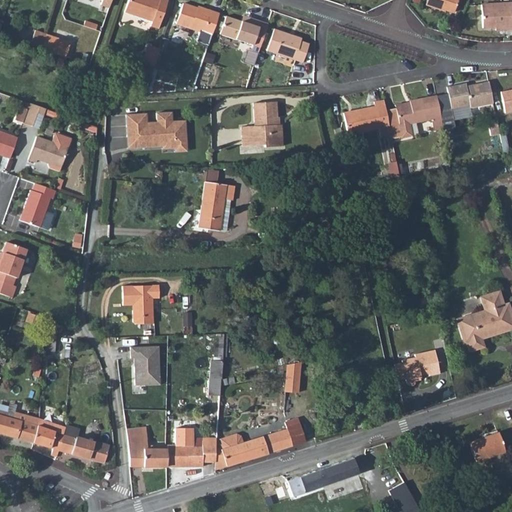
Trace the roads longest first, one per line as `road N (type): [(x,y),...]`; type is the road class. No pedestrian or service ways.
road 1 (residential): [(511,392),(127,511)]
road 2 (residential): [(121,497),(114,380),(83,316),(101,104)]
road 3 (residential): [(323,12),(321,90),(360,88),(469,57)]
